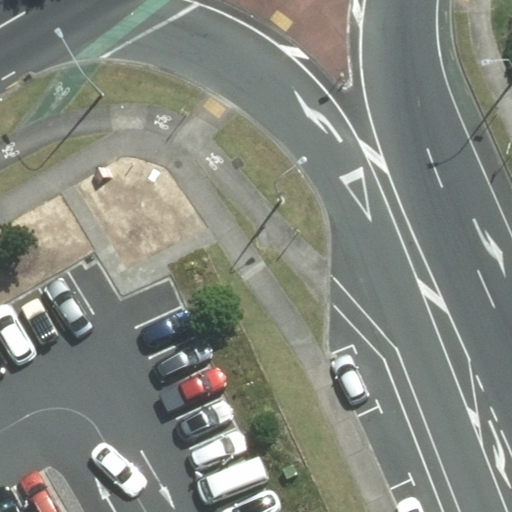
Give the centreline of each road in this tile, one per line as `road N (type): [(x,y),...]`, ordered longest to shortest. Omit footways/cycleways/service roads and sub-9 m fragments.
road 1 (tertiary): [(485,421),(319,144),(283,100),(244,66),(154,28),(35,6)]
road 2 (tertiary): [(400,0),(399,65),(409,116),(485,421)]
